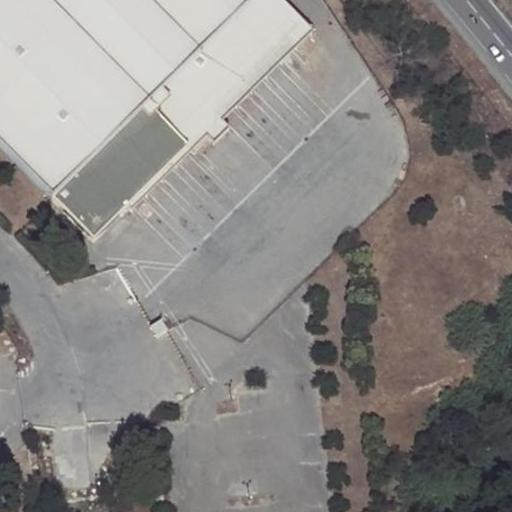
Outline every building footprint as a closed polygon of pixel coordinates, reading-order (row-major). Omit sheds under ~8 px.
[(210,112),(224,98),(239,83),(254,68),(270,53),(283,40),(300,24),(310,34),(311,33),(278,0),(0,0),(0,150),(50,202),(65,217),(79,231),(91,243),(126,208),(119,201),(134,186),(149,172),(164,157),(180,142),(190,152),(192,155),(206,141),(211,146),(228,130),(221,122),(210,112)] [(300,24),(283,40),(294,50),(310,34),(300,24)] [(281,63),(294,50),(283,40),(270,53),(281,63)] [(265,79),(281,63),(270,53),(254,68),(265,79)] [(250,93),(265,79),(254,68),(239,83),(250,93)] [(235,109),(250,93),(239,83),(224,98),(235,109)] [(235,109),(224,98),(210,112),(221,122),(235,109)] [(180,142),(164,157),(175,167),(190,152),(180,142)] [(160,182),(175,167),(164,157),(149,172),(160,182)] [(145,197),(160,182),(149,172),(134,186),(145,197)] [(145,197),(134,186),(119,201),(126,208),(129,212),(145,197)] [(151,328),(158,339),(167,333),(160,322),(151,328)]
